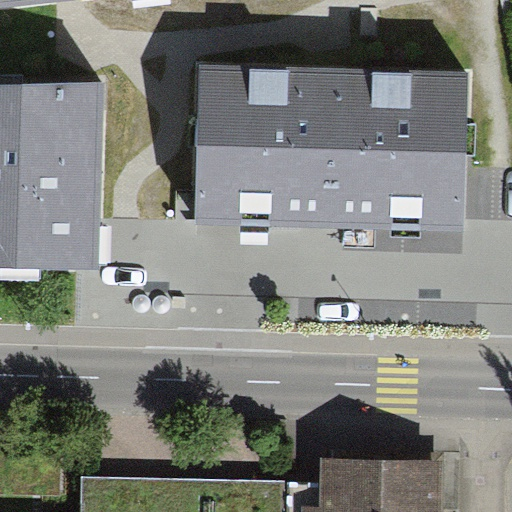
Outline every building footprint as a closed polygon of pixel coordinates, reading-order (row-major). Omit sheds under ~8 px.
[(0,0),(0,19),(175,0),(0,0)] [(472,78),(203,70),(198,230),(463,237),(472,78)] [(106,85),(0,88),(0,274),(98,277),(106,85)] [(62,442),(0,440),(0,488),(61,489),(62,442)] [(444,511),(445,443),(321,442),(320,472),(289,472),(288,511),(444,511)] [(83,511),(281,511),(283,472),(84,469),(83,511)]
